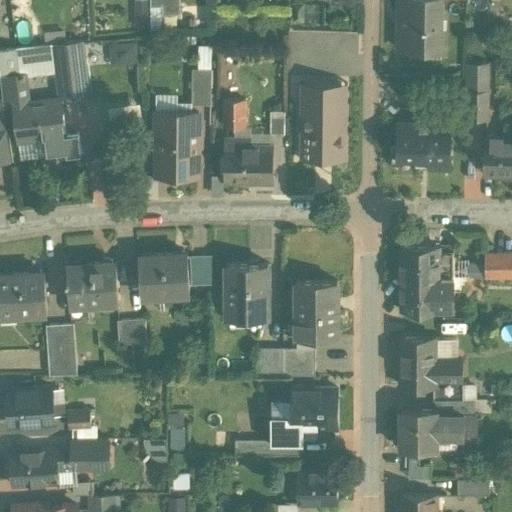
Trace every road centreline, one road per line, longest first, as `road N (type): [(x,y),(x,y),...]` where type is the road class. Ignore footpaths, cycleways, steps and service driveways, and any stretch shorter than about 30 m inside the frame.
road 1 (residential): [(0,229),(84,219),(369,215)]
road 2 (residential): [(369,511),(369,215)]
road 3 (residential): [(369,215),(372,0)]
road 4 (residential): [(369,215),(511,219)]
